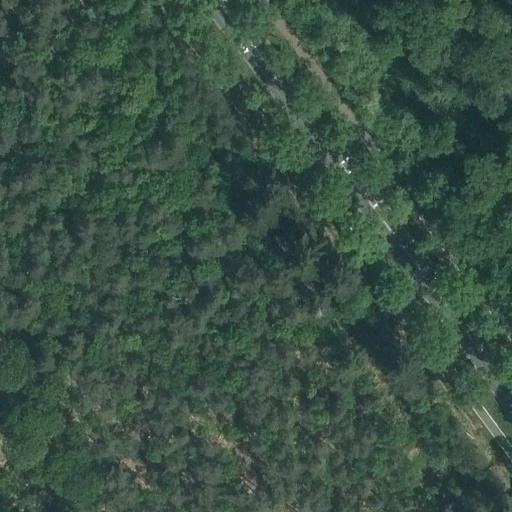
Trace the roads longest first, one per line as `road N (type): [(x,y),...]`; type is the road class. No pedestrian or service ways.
road 1 (secondary): [(511,393),(261,59)]
road 2 (track): [(0,304),(131,511)]
